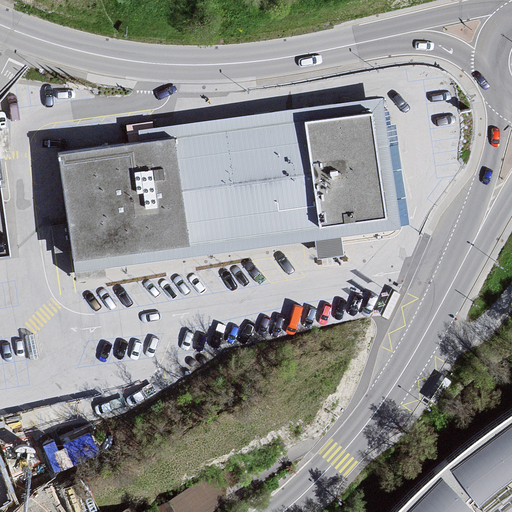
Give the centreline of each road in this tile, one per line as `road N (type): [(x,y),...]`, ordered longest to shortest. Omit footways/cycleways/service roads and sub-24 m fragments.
road 1 (tertiary): [(404,33),(234,63),(158,64),(71,49),(0,24)]
road 2 (tertiary): [(283,511),(397,380),(482,221)]
road 3 (tertiary): [(497,92),(498,140),(482,221)]
